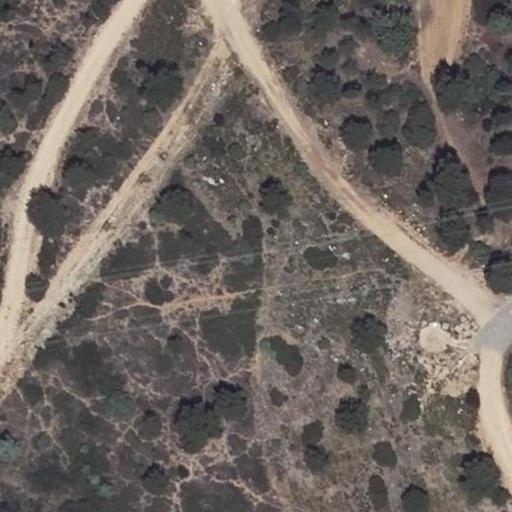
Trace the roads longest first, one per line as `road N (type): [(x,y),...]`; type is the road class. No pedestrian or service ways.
road 1 (track): [(218,0),(329,190),(462,292),(502,339)]
road 2 (track): [(0,343),(22,219),(48,139),(134,0)]
road 3 (track): [(511,336),(502,339),(490,372),(511,457)]
